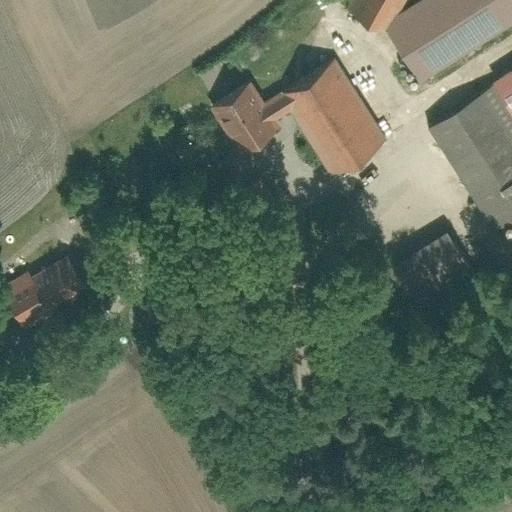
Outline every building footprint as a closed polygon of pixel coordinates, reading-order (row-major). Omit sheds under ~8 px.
[(399,10),(404,0),(349,0),(345,7),(384,29),(386,25),(399,10)] [(511,22),(511,0),(414,0),(399,10),(386,25),(421,80),(511,22)] [(383,138),(331,55),(263,97),(248,73),(208,98),(239,148),(276,124),(272,117),(288,107),(329,171),(383,138)] [(511,211),(511,105),(497,82),(430,124),(492,224),(511,211)] [(481,280),(446,227),(389,265),(424,318),(481,280)] [(64,245),(0,284),(0,288),(27,333),(93,293),(64,245)]
